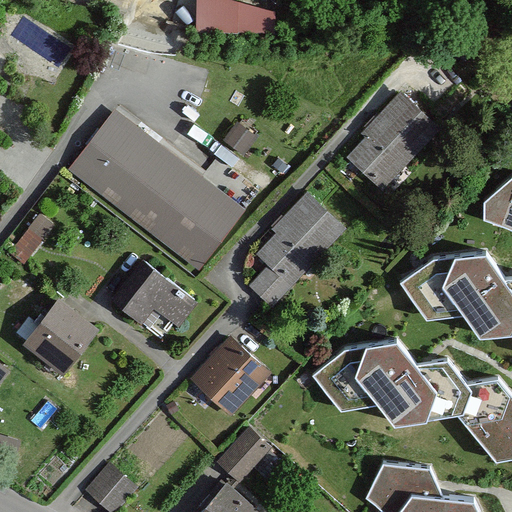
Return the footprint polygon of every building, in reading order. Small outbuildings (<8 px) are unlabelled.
[(279,32),(283,2),(269,0),(201,0),(199,22),(279,32)] [(177,25),(199,25),(198,8),(177,9),(177,25)] [(403,89),(346,151),(385,186),(442,124),(403,89)] [(247,210),(117,108),(67,171),(197,273),(247,210)] [(258,135),(235,118),(219,139),(243,157),(258,135)] [(511,174),(484,198),(484,216),(511,226),(511,174)] [(344,219),(308,191),(251,265),(286,293),(344,219)] [(9,250),(28,263),(57,224),(38,211),(9,250)] [(433,255),(401,281),(426,316),(465,312),(479,332),(511,329),(511,330),(511,273),(505,273),(485,249),(454,252),(433,255)] [(193,296),(140,255),(108,297),(145,325),(157,309),(174,321),(193,296)] [(21,339),(61,371),(96,327),(56,295),(21,339)] [(233,336),(195,377),(240,418),(278,377),(233,336)] [(394,419),(456,409),(464,407),(472,386),(468,381),(447,356),(436,357),(428,359),(418,361),(397,337),(366,342),(345,345),(313,373),(341,408),(378,400),(394,419)] [(0,379),(9,368),(0,361),(0,379)] [(511,391),(497,375),(468,381),(472,386),(464,407),(456,409),(496,458),(511,455),(511,391)] [(272,445),(249,425),(217,460),(233,475),(240,481),(272,445)] [(480,511),(473,496),(444,492),(441,486),(438,480),(430,463),(384,459),(367,498),(388,511),(480,511)] [(108,511),(115,511),(139,489),(114,464),(87,490),(108,511)] [(257,511),(260,509),(223,479),(207,498),(195,511),(257,511)]
